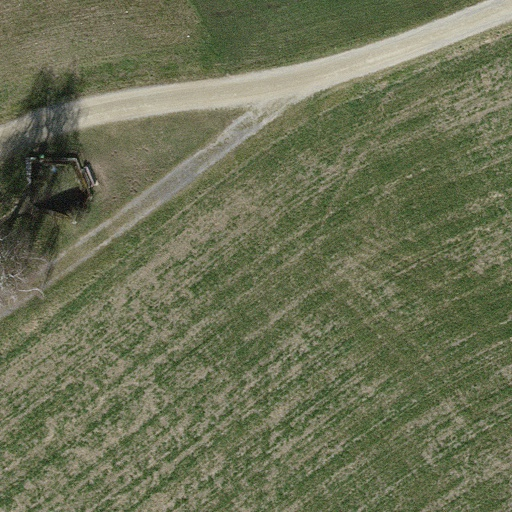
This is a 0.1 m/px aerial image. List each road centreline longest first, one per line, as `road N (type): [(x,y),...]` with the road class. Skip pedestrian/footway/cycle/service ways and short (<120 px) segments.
road 1 (track): [(0,143),(83,111),(295,82),(511,7)]
road 2 (track): [(295,82),(253,129),(0,301)]
